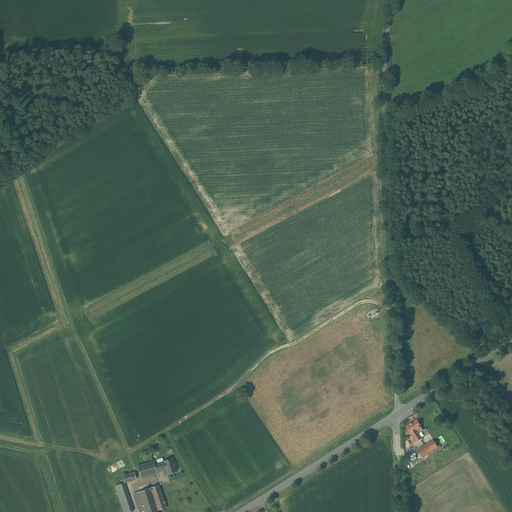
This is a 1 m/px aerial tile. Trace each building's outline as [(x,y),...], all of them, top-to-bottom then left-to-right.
[(416,419),(406,425),(410,433),(412,436),(419,432),(422,430),(416,419)] [(412,436),(410,433),(407,434),(413,443),(422,437),(419,432),(412,436)] [(433,439),(417,449),(421,456),(437,446),(433,439)] [(159,463),(161,470),(163,469),(163,468),(165,468),(167,474),(175,471),(173,467),(176,466),(174,462),(173,463),(172,459),(163,461),(163,462),(159,463)] [(153,461),(138,466),(141,477),(157,472),(156,471),(154,465),(153,461)] [(122,475),(125,482),(137,478),(134,470),(122,475)] [(116,485),(125,482),(122,475),(114,477),(116,485)] [(114,486),(123,511),(125,511),(134,509),(125,482),(116,485),(114,486)] [(158,506),(159,510),(167,507),(160,484),(134,493),(140,511),(141,511),(158,506)]
